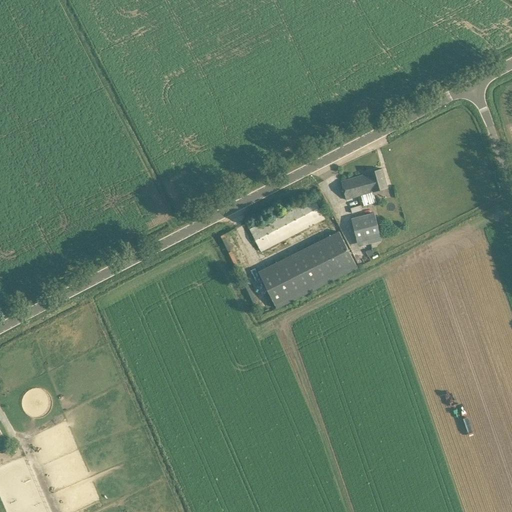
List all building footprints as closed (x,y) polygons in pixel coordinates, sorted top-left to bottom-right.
[(376,202),(373,192),(388,188),(382,168),(368,172),(368,174),(341,181),(346,200),(358,196),(361,206),(376,202)] [(261,251),(320,221),(324,219),(313,197),(250,230),(261,251)] [(352,213),(362,210),(361,205),(350,208),(352,213)] [(358,242),(381,236),(375,213),(351,219),(358,242)] [(277,308),(357,267),(339,231),(259,272),(277,308)]
